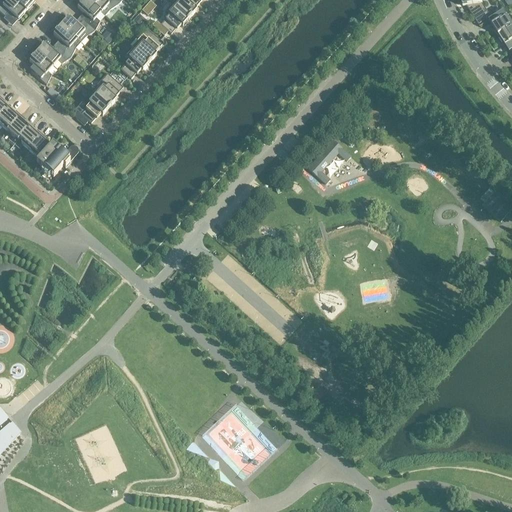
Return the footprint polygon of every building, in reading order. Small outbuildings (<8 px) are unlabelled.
[(26,12),(12,0),(0,0),(0,13),(4,17),(9,12),(18,21),(26,12)] [(30,0),(12,0),(26,12),(34,3),(30,0)] [(101,14),(85,0),(84,0),(77,9),(86,17),(82,21),(94,32),(100,23),(96,19),(101,14)] [(85,0),(101,14),(106,8),(109,12),(118,6),(119,5),(112,0),(85,0)] [(182,0),(175,0),(172,4),(189,20),(196,12),(194,10),(202,0),(183,0),(183,1),(182,0)] [(482,0),(461,0),(462,3),(463,2),(472,16),(473,15),(479,25),(491,17),(482,4),(482,0)] [(189,20),(172,4),(165,12),(170,16),(160,26),(171,35),(180,25),(182,27),(189,20)] [(494,30),(498,37),(511,27),(511,24),(507,17),(509,16),(505,10),(489,21),(495,30),(494,30)] [(139,17),(135,21),(140,25),(144,21),(139,17)] [(94,32),(82,21),(78,26),(69,18),(61,27),(81,44),(86,39),(94,33),(94,32)] [(76,50),(81,44),(61,27),(53,35),(62,44),(58,48),(71,59),(76,50)] [(511,27),(498,37),(502,43),(503,43),(510,53),(511,51),(511,27)] [(163,44),(153,35),(147,30),(131,48),(133,50),(149,64),(156,57),(154,55),(163,44)] [(110,41),(114,37),(107,31),(103,36),(110,41)] [(71,59),(58,48),(54,53),(45,44),(37,53),(53,67),(58,62),(61,65),(70,59),(71,59)] [(142,72),(149,64),(133,50),(126,57),(129,60),(130,61),(120,71),(131,80),(140,70),(142,72)] [(53,67),(37,53),(29,62),(38,71),(34,75),(46,86),(47,86),(52,76),(48,73),(53,67)] [(123,89),(112,80),(107,75),(91,93),(109,109),(116,101),(114,99),(123,89)] [(102,117),(109,109),(91,93),(75,111),(91,125),(100,115),(102,117)] [(13,115),(7,110),(0,118),(0,126),(7,132),(21,117),(15,112),(13,115)] [(26,121),(21,117),(7,132),(13,138),(11,140),(10,138),(8,140),(14,146),(29,129),(23,124),(26,121)] [(34,134),(29,129),(14,146),(20,151),(21,149),(19,147),(21,145),(28,152),(42,136),(37,131),(34,134)] [(47,140),(42,136),(28,152),(35,157),(33,159),(31,158),(29,159),(35,165),(36,164),(53,146),(52,145),(50,148),(44,143),(47,140)] [(333,142),(308,170),(326,186),(330,181),(321,173),(338,155),(346,162),(351,158),(333,142)] [(64,155),(53,146),(36,164),(46,173),(47,172),(53,178),(63,167),(65,169),(77,155),(78,154),(78,153),(78,151),(74,147),(72,148),(71,148),(70,149),(64,155)] [(483,205),(501,221),(508,213),(490,197),(483,205)] [(0,454),(11,443),(12,443),(20,434),(18,433),(16,435),(10,428),(11,427),(10,426),(9,427),(6,424),(7,423),(6,422),(5,423),(0,416),(0,414),(2,414),(1,412),(0,412),(0,454)]
